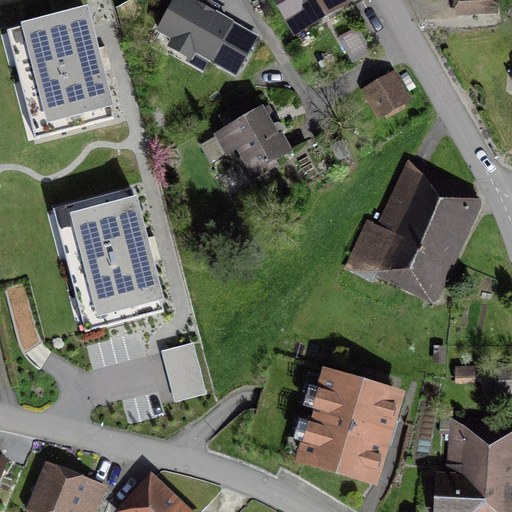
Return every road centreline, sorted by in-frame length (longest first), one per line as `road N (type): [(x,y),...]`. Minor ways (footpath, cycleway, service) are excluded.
road 1 (residential): [(0,416),(217,467),(309,511)]
road 2 (residential): [(387,0),(510,208)]
